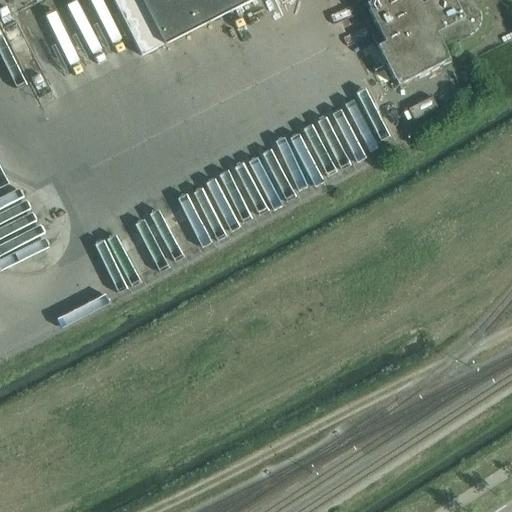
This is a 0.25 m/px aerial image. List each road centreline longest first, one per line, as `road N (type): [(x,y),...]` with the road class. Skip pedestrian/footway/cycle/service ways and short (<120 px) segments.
road 1 (unknown): [(37,154),(290,55)]
road 2 (unknown): [(0,346),(60,292),(81,235),(79,214),(37,154)]
